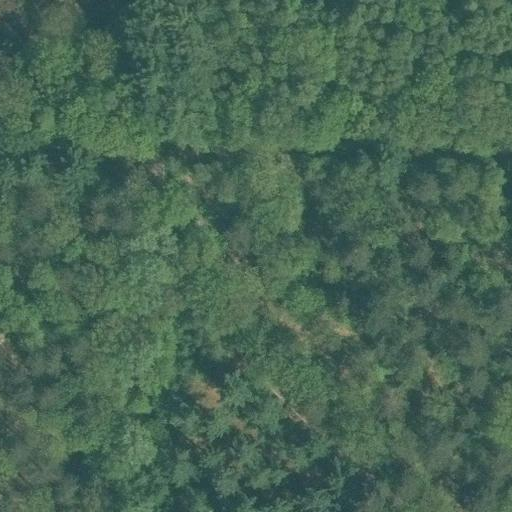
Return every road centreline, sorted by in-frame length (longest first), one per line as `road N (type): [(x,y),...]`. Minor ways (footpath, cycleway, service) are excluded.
road 1 (track): [(511,147),(149,156)]
road 2 (track): [(149,156),(0,157)]
